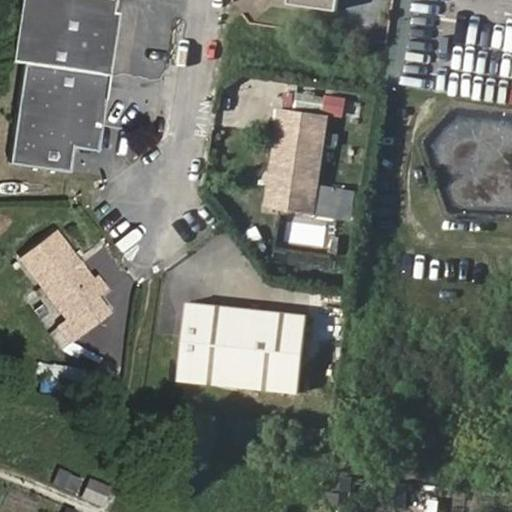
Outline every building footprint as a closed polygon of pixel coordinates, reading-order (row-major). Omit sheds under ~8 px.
[(22,66),(9,160),(76,171),(78,150),(95,153),(102,145),(120,16),(114,14),(113,0),(112,0),(23,0),(14,65),(22,66)] [(292,0),(292,4),(343,11),(344,0),(292,0)] [(287,114),(275,207),(322,213),(335,119),(287,114)] [(286,222),(284,241),(321,244),(323,225),(286,222)] [(96,281),(60,236),(24,264),(73,325),(116,293),(103,275),(96,281)] [(310,318),(191,301),(180,376),(302,391),(310,318)] [(55,469),(50,486),(76,492),(80,475),(55,469)] [(103,504),(108,484),(86,478),(81,499),(103,504)]
